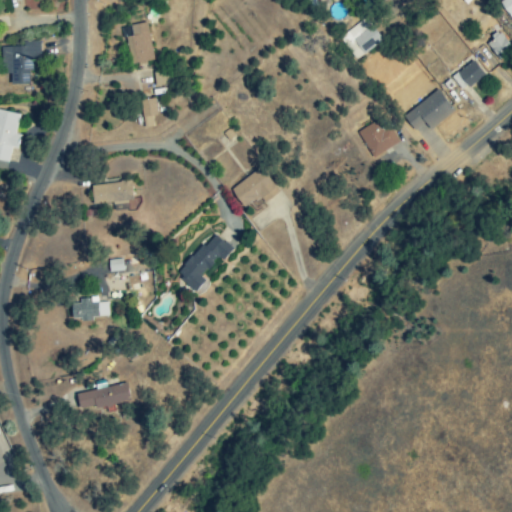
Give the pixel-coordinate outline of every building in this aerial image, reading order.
[(511,0),(503,0),(502,1),(511,16),(511,0)] [(356,60),(381,41),(365,18),(339,37),(356,60)] [(156,59),(148,21),(122,27),(123,38),(127,37),(133,63),(156,59)] [(498,61),(511,50),(497,33),(484,44),(498,61)] [(8,86),(30,85),(29,61),(38,61),(37,43),(25,43),(25,47),(0,47),(0,53),(0,63),(7,63),(8,86)] [(451,78),(455,83),(459,79),(467,89),(483,76),(472,61),(451,78)] [(456,111),(439,89),(404,115),(416,129),(428,121),(434,129),(456,111)] [(140,101),(141,129),(152,128),(152,117),(156,117),(154,100),(140,101)] [(18,115),(0,110),(0,161),(7,163),(10,148),(17,150),(20,136),(14,135),(18,115)] [(400,141),(392,126),(384,130),(377,120),(357,132),(375,157),(400,141)] [(279,191),(260,167),(229,190),(243,209),(258,197),(263,203),(279,191)] [(91,184),(92,204),(132,202),(131,182),(91,184)] [(175,274),(194,292),(205,280),(200,276),(217,258),(222,261),(232,250),(213,233),(175,274)] [(108,273),(122,272),(121,260),(107,261),(108,273)] [(91,318),(107,317),(107,303),(96,303),(96,300),(70,301),(71,321),(91,321),(91,318)] [(130,401),(126,383),(75,394),(80,413),(130,401)]
